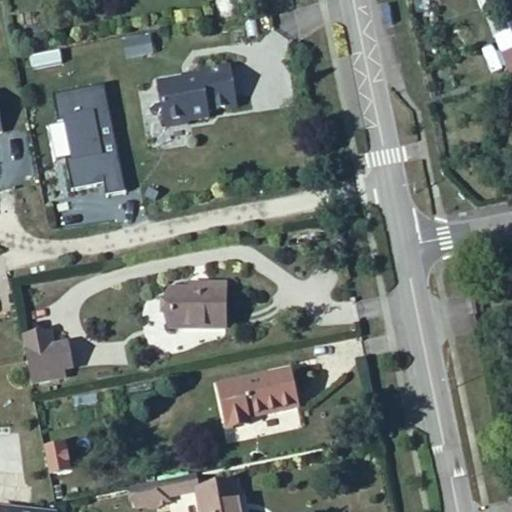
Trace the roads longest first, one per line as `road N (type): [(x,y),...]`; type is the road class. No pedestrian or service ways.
road 1 (residential): [(0,238),(26,248),(392,186)]
road 2 (tertiary): [(404,244),(457,511)]
road 3 (tertiary): [(353,0),(392,186)]
